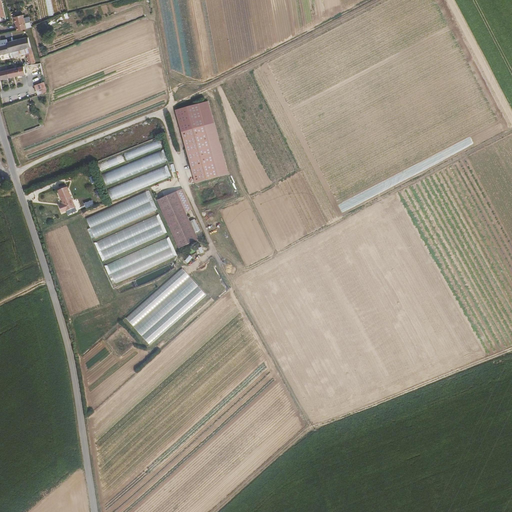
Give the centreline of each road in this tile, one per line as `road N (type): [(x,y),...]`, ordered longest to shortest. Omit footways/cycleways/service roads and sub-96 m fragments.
road 1 (track): [(163,109),(223,265),(307,431),(216,511)]
road 2 (unclassified): [(0,123),(74,365),(95,511)]
road 3 (track): [(14,172),(174,104),(157,0)]
road 4 (track): [(174,104),(377,0)]
road 5 (track): [(307,431),(511,350)]
